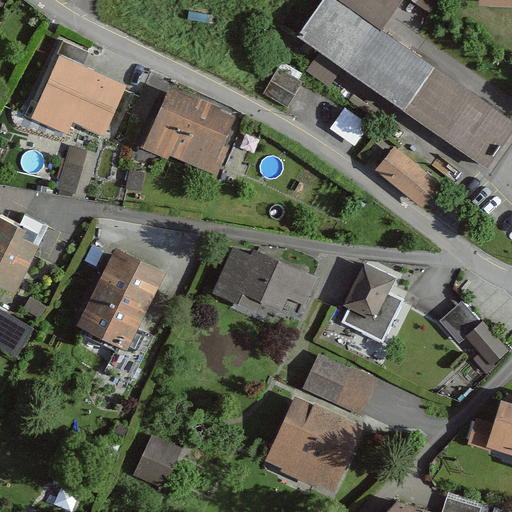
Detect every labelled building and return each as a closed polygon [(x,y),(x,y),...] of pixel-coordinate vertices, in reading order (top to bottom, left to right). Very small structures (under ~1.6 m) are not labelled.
[(408,0),(330,0),(303,40),(488,170),(511,136),(511,124),(384,35),(408,0)] [(106,141),(129,90),(84,71),(89,58),(61,46),(29,119),(74,139),(78,129),(106,141)] [(300,82),(278,70),(265,92),(287,105),(300,82)] [(217,179),(241,123),(174,95),(148,156),(172,166),(174,161),(217,179)] [(332,126),(357,141),(371,120),(346,104),(332,126)] [(85,193),(99,149),(70,140),(56,185),(85,193)] [(434,186),(395,152),(378,171),(417,205),(434,186)] [(33,237),(0,221),(0,288),(18,297),(40,251),(29,245),(33,237)] [(296,312),(299,304),(309,308),(321,278),(258,253),(255,259),(235,251),(216,297),(264,316),(268,305),(286,312),(288,309),(296,312)] [(168,277),(119,253),(80,330),(129,354),(168,277)] [(404,302),(390,295),(397,282),(366,266),(346,305),(352,308),(344,325),(383,344),(404,302)] [(482,327),(463,303),(438,322),(458,348),(467,341),(478,356),(471,361),(484,377),(510,357),(485,325),(482,327)] [(33,332),(0,313),(0,350),(17,360),(33,332)] [(375,380),(318,358),(305,389),(362,412),(375,380)] [(511,403),(502,400),(496,422),(474,415),(465,445),(489,453),(491,448),(511,454),(511,403)] [(362,432),(296,402),(268,463),(335,493),(362,432)] [(181,447),(153,436),(137,474),(165,486),(181,447)] [(417,511),(403,508),(399,511),(483,511),(485,509),(448,498),(444,511),(417,511)]
